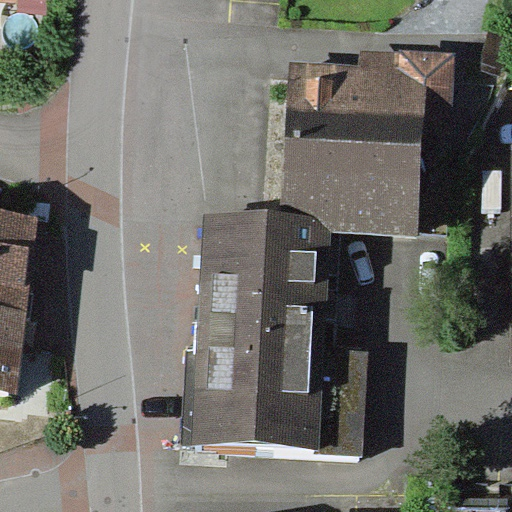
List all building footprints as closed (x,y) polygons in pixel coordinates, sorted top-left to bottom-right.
[(48,0),(17,0),(18,3),(18,12),(48,12),(48,0)] [(359,66),(290,62),(281,210),(313,216),(333,232),(340,232),(417,235),(422,135),(453,136),(455,52),(399,49),(399,52),(360,50),(359,66)] [(181,445),(362,455),(367,353),(335,351),(340,232),(333,232),(313,216),(281,210),(268,209),(203,212),(195,352),(187,352),(181,445)] [(40,215),(0,210),(0,295),(31,299),(40,215)] [(0,387),(17,390),(31,299),(0,295),(0,387)]
